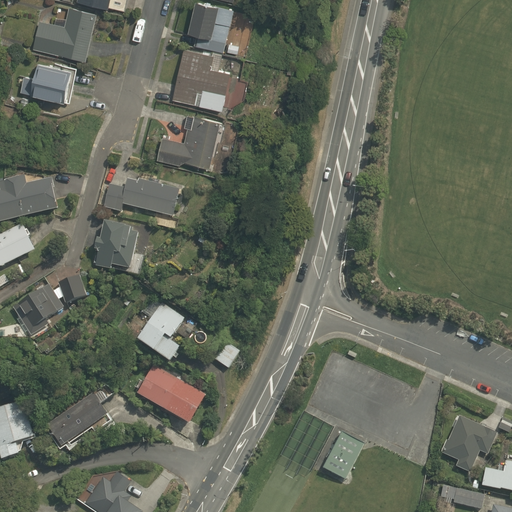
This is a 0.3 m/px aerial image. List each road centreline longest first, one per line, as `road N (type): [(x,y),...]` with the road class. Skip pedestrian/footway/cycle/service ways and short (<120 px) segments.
road 1 (secondary): [(303,300),(375,0)]
road 2 (residential): [(159,0),(135,89),(101,158),(75,259)]
road 3 (residential): [(218,477),(177,457),(136,455),(0,482)]
road 4 (residential): [(511,384),(303,300)]
road 5 (secondary): [(218,477),(271,383),(303,300)]
